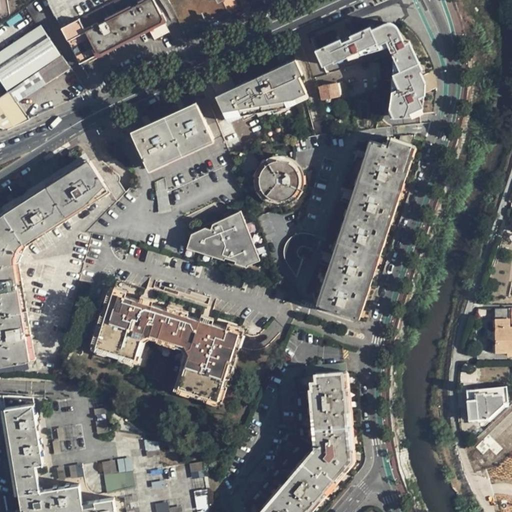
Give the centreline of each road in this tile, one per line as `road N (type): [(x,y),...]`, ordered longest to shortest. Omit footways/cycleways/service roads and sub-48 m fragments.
road 1 (residential): [(430,0),(449,51),(450,97),(374,338),(371,416),(381,470)]
road 2 (primary): [(108,106),(339,0)]
road 3 (unknown): [(145,183),(177,239),(247,208)]
road 4 (primary): [(0,177),(108,106)]
